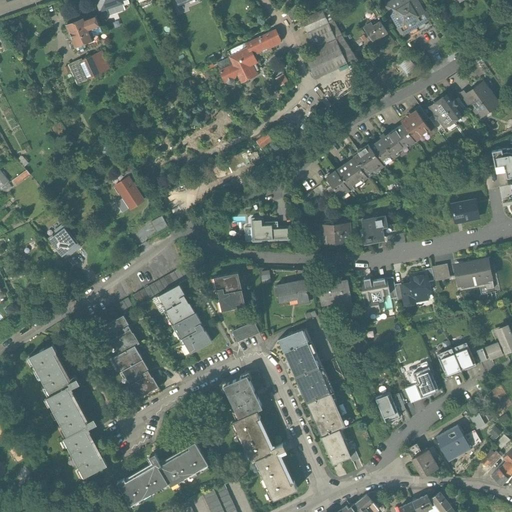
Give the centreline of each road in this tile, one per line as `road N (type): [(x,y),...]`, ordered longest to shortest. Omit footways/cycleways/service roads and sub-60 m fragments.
road 1 (residential): [(195,228),(293,182),(379,110),(469,56),(511,8)]
road 2 (residential): [(195,228),(216,250),(337,259),(499,233)]
road 3 (residential): [(326,499),(293,421),(258,372),(205,382),(147,409),(134,424)]
road 4 (residential): [(0,356),(195,228)]
road 5 (residential): [(379,482),(393,442),(511,362)]
road 6 (residential): [(511,498),(472,484),(379,482)]
